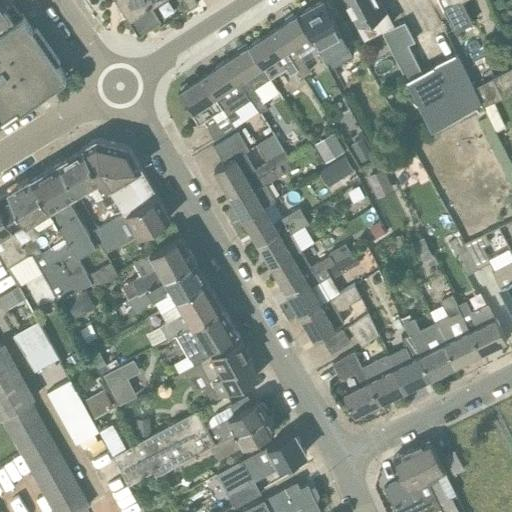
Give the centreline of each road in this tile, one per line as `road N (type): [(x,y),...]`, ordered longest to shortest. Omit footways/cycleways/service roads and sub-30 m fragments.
road 1 (residential): [(339,459),(119,86)]
road 2 (residential): [(339,459),(511,376)]
road 3 (residential): [(119,86),(254,0)]
road 4 (residential): [(0,158),(119,86)]
